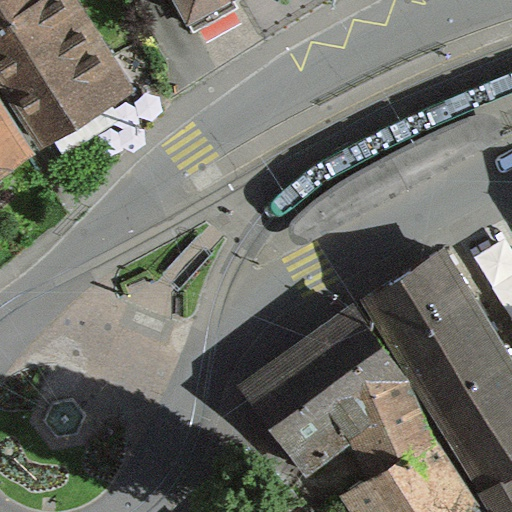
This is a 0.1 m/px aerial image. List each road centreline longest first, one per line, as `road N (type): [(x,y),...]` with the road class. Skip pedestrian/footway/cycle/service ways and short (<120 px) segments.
road 1 (tertiary): [(489,0),(384,41),(193,153),(87,226),(0,302)]
road 2 (tertiary): [(140,511),(231,317),(307,263),(511,162)]
